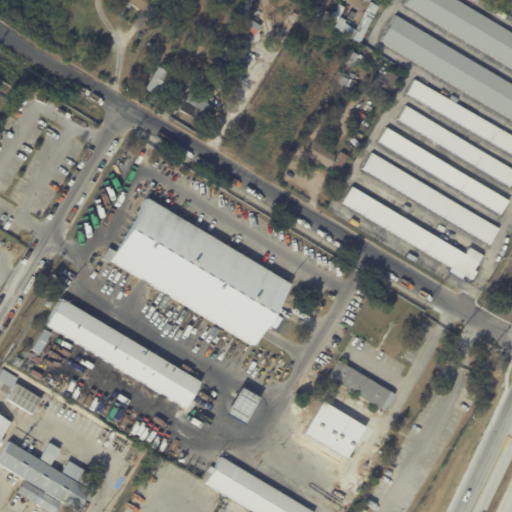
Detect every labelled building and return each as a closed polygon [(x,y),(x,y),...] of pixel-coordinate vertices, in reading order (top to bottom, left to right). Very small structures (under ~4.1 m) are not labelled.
[(150,0),(142,12),(132,4),(129,8),(120,2),(121,0),(150,0)] [(408,0),(457,0),(511,32),(511,67),(406,4),(408,0)] [(511,84),(511,119),(381,42),(396,16),(511,84)] [(228,54),(219,49),(229,32),(240,39),(230,55),(228,54)] [(353,51),(360,54),(359,57),(365,60),(360,67),(348,60),(353,51)] [(166,69),(175,75),(166,90),(163,88),(159,95),(146,88),(159,65),(166,69)] [(379,81),(390,89),(398,78),(386,70),(379,81)] [(415,80),(425,86),(428,81),(436,86),(434,91),(511,135),(511,152),(408,94),(415,80)] [(210,113),(205,123),(180,108),(190,92),(214,106),(210,113)] [(407,106),(511,168),(511,185),(511,187),(399,120),(407,106)] [(320,123),(313,134),(306,129),(312,118),(320,123)] [(387,128),(510,201),(502,215),(379,142),(387,128)] [(341,139),(345,136),(353,144),(350,148),(341,139)] [(307,154),(315,140),(320,142),(321,141),(328,145),(326,149),(339,156),(342,151),(348,154),(339,172),(320,161),(318,164),(311,161),(313,157),(307,154)] [(371,153),(498,229),(489,245),(362,169),(371,153)] [(351,186),(465,253),(469,246),(483,254),(474,269),(476,271),(472,279),(342,202),(351,186)] [(108,258),(146,195),(291,282),(253,346),(108,258)] [(43,323),(58,298),(198,380),(183,405),(43,323)] [(49,298),(53,300),(49,307),(45,305),(49,298)] [(31,349),(44,328),(51,333),(39,354),(31,349)] [(16,356),(23,360),(19,367),(12,363),(16,356)] [(338,360),(390,390),(380,407),(328,377),(338,360)] [(19,376),(20,377),(17,382),(4,375),(7,370),(19,376)] [(14,384),(40,399),(31,414),(5,399),(14,384)] [(246,425),(227,414),(242,387),(261,398),(246,425)] [(343,392),(341,395),(345,397),(340,404),(343,406),(346,401),(375,418),(364,437),(335,420),(338,414),(335,413),(332,418),(318,409),(331,388),(335,390),(337,388),(343,392)] [(302,406),(304,407),(296,419),(290,415),(296,403),(302,406)] [(313,412),(307,423),(302,420),(307,409),(313,412)] [(321,417),(315,428),(309,425),(315,414),(321,417)] [(0,416),(10,422),(0,439),(0,416)] [(330,423),(322,436),(315,431),(323,418),(330,423)] [(338,428),(331,440),(324,436),(331,423),(338,428)] [(346,432),(339,444),(332,440),(338,428),(346,432)] [(23,478),(0,463),(0,450),(7,439),(59,471),(67,458),(88,471),(80,484),(89,489),(76,510),(60,501),(52,511),(50,511),(15,490),(23,478)] [(56,447),(60,449),(51,465),(40,458),(49,442),(56,447)] [(220,455),(313,510),(311,511),(254,511),(204,482),(220,455)]
